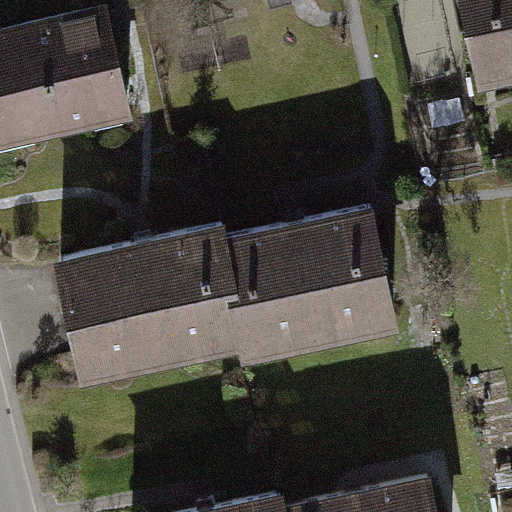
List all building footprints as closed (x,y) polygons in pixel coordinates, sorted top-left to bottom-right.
[(511,0),(465,0),(482,86),(511,79),(511,0)] [(111,1),(0,24),(0,139),(134,110),(111,1)] [(402,332),(374,210),(229,238),(245,361),(402,332)] [(78,386),(245,361),(229,238),(225,223),(53,259),(78,386)] [(441,511),(433,475),(294,504),(295,511),(441,511)] [(295,511),(294,504),(291,489),(175,511),(295,511)]
